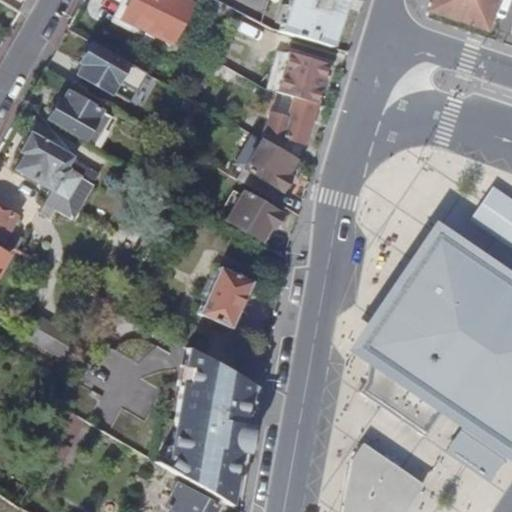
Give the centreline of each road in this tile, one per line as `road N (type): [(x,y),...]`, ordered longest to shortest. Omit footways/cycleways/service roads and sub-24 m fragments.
road 1 (tertiary): [(379,33),(336,198),(282,511)]
road 2 (tertiary): [(379,33),(511,75)]
